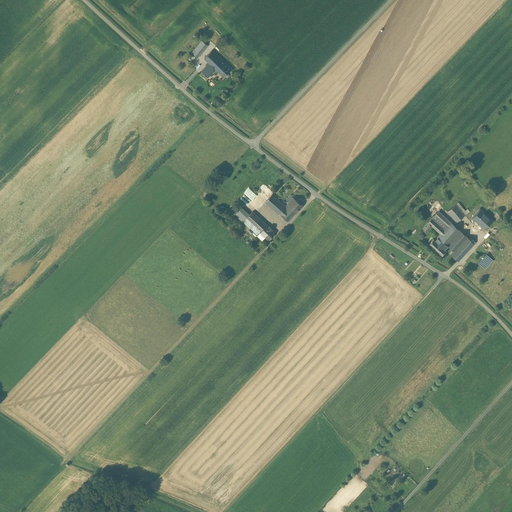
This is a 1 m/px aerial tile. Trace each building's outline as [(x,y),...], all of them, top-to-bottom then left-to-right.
[(192,51),(198,56),(208,44),(203,39),(192,51)] [(208,77),(216,69),(224,76),(231,68),(211,49),(203,57),(209,62),(201,70),(208,77)] [(293,196),(287,204),(274,192),(265,201),(288,221),(296,212),(302,204),(293,196)] [(458,202),(456,204),(465,215),(470,212),(467,209),(465,211),(458,202)] [(253,211),(249,216),(235,204),(229,210),(243,222),(242,223),(265,244),(276,232),(253,211)] [(465,215),(456,204),(447,211),(456,223),(465,215)] [(492,220),(481,210),(478,213),(477,212),(472,218),(485,229),(489,225),(489,224),(492,220)] [(440,234),(437,237),(447,246),(461,231),(438,211),(422,229),(426,233),(432,226),(440,234)] [(461,231),(447,246),(453,251),(450,254),(458,261),(474,243),(461,231)] [(447,246),(437,237),(434,240),(433,239),(428,244),(441,255),(446,250),(445,249),(447,246)] [(494,260),(486,254),(478,263),(485,270),(494,260)]
